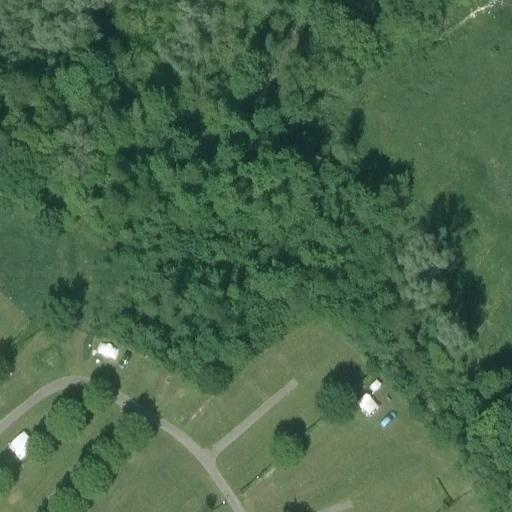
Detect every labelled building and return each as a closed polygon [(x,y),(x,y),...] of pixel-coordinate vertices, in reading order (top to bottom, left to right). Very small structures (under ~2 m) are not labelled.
[(274,377),(285,363),(275,355),(264,368),(274,377)] [(31,389),(48,375),(34,359),(17,373),(31,389)] [(345,362),(325,376),(339,395),(358,380),(345,362)] [(36,424),(51,438),(63,425),(48,411),(36,424)] [(229,471),(242,487),(261,472),(248,456),(229,471)] [(7,495),(20,508),(31,497),(18,484),(7,495)] [(188,500),(196,511),(202,511),(210,507),(200,492),(188,500)]
